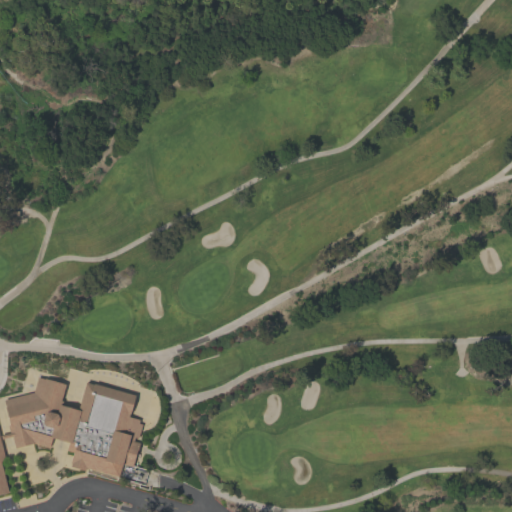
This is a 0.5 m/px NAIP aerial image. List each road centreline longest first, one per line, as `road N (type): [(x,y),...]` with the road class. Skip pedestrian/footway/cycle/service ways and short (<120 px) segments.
road 1 (track): [(0,345),(124,358),(197,340),(494,176),(511,158)]
road 2 (track): [(486,0),(341,146),(274,167),(118,250),(54,259),(28,275)]
road 3 (track): [(172,406),(248,371),(344,344),(511,336)]
road 4 (track): [(205,487),(291,510),(345,501),(429,468),(511,471)]
